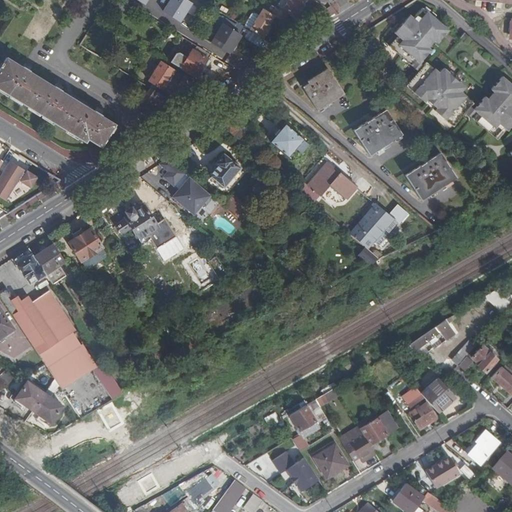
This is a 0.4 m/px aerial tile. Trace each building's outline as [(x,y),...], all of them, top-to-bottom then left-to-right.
[(188,0),(170,0),(163,11),(180,22),(192,3),(188,0)] [(288,0),(283,9),(296,17),(304,6),(302,5),(299,3),(301,0),(303,2),(304,0),(288,0)] [(259,15),(249,30),(263,39),(271,27),(269,25),(275,17),(283,22),(288,15),(275,7),(273,11),(272,13),(263,8),(259,15)] [(397,36),(388,46),(411,65),(416,60),(419,62),(430,50),(427,48),(434,39),(437,42),(448,30),(422,7),(413,18),(409,14),(394,33),(397,36)] [(251,14),(243,26),(249,30),(259,15),(255,13),(251,14)] [(210,34),(215,36),(226,18),(222,16),(210,34)] [(247,40),(264,50),(272,44),(263,39),(249,30),(243,26),(237,22),(235,24),(226,18),(215,36),(215,37),(221,41),(218,47),(228,53),(232,48),(240,35),(243,30),(247,32),(245,36),(246,38),(248,39),(247,40)] [(79,44),(101,58),(113,38),(92,24),(79,44)] [(196,45),(193,50),(208,59),(211,54),(205,51),(196,45)] [(208,59),(193,50),(192,49),(187,57),(179,52),(176,53),(170,62),(180,68),(195,78),(208,59)] [(368,57),(369,52),(366,49),(362,49),(358,51),(358,56),(361,59),(365,59),(368,57)] [(114,124),(40,79),(7,58),(4,63),(0,60),(0,88),(85,141),(87,138),(92,140),(105,140),(114,124)] [(175,71),(160,61),(148,80),(163,90),(175,71)] [(464,86),(443,68),(439,73),(426,62),(406,85),(424,101),(426,99),(437,108),(435,110),(453,126),(473,103),(460,91),(464,86)] [(302,86),(302,87),(317,110),(343,93),(327,68),(306,81),(307,82),(307,83),(302,86)] [(511,85),(502,77),(491,89),(495,91),(487,100),(484,97),(474,109),(477,112),(472,118),(495,137),(501,130),(505,133),(511,124),(511,85)] [(156,107),(157,105),(168,112),(179,105),(150,87),(144,96),(152,101),(155,103),(153,105),(156,107)] [(150,104),(152,101),(144,96),(142,99),(149,104),(150,104)] [(146,110),(138,104),(134,110),(138,116),(140,118),(146,110)] [(401,134),(385,109),(353,130),(369,155),(401,134)] [(242,128),(230,118),(220,125),(238,140),(243,134),(242,128)] [(308,144),(284,124),(270,141),(287,156),(294,147),(301,153),(308,144)] [(456,178),(440,152),(405,175),(421,200),(456,178)] [(205,172),(223,187),(225,185),(229,188),(242,172),(238,169),(240,167),(224,153),(216,162),(214,161),(205,172)] [(190,215),(210,194),(168,158),(160,164),(168,171),(163,177),(177,190),(171,197),(190,215)] [(10,161),(0,178),(0,198),(1,199),(2,197),(6,199),(19,178),(22,180),(20,182),(31,188),(37,178),(27,171),(26,173),(23,172),(25,170),(10,161)] [(356,187),(327,162),(307,185),(304,182),(297,190),(313,203),(329,184),(346,199),(356,187)] [(253,213),(233,196),(224,206),(245,223),(253,213)] [(142,206),(140,203),(131,208),(131,207),(124,211),(127,215),(125,217),(126,219),(116,224),(122,233),(131,227),(142,244),(150,239),(146,233),(157,227),(143,205),(142,206)] [(356,228),(351,235),(366,248),(372,241),(377,245),(397,222),(376,204),(356,228)] [(150,239),(157,250),(176,237),(165,221),(157,227),(146,233),(150,239)] [(102,247),(90,228),(68,242),(80,261),(81,260),(101,247),(102,247)] [(52,284),(66,275),(59,265),(64,261),(53,244),(48,247),(34,256),(45,274),(52,284)] [(18,264),(30,283),(45,274),(34,256),(28,247),(11,259),(16,265),(18,264)] [(105,254),(101,247),(81,260),(86,267),(89,268),(105,257),(105,254)] [(369,251),(362,255),(370,263),(379,259),(369,251)] [(277,260),(305,283),(309,278),(281,255),(277,260)] [(302,286),(311,293),(320,288),(309,278),(305,283),(302,286)] [(78,283),(70,288),(78,301),(86,295),(78,283)] [(74,330),(49,290),(31,302),(28,296),(20,301),(17,296),(12,299),(6,288),(0,292),(0,295),(45,364),(46,367),(80,344),(72,332),(74,330)] [(509,300),(502,294),(497,300),(504,306),(509,300)] [(0,336),(13,328),(0,308),(0,336)] [(445,340),(455,334),(448,324),(453,320),(450,317),(439,324),(408,345),(415,351),(429,340),(434,336),(440,332),(445,340)] [(16,340),(20,346),(15,349),(19,353),(27,348),(20,338),(16,340)] [(473,347),(467,342),(452,360),(458,365),(466,356),(473,347)] [(195,343),(185,347),(188,355),(199,349),(195,343)] [(80,344),(46,367),(54,379),(58,385),(61,389),(93,367),(95,366),(80,344)] [(497,359),(481,345),(471,357),(478,363),(477,365),(485,372),(492,364),(494,361),(497,359)] [(463,370),(471,361),(466,356),(458,365),(463,370)] [(122,393),(102,361),(95,366),(93,367),(113,398),(122,393)] [(511,376),(500,367),(491,377),(511,394),(511,376)] [(6,369),(0,374),(0,390),(21,378),(9,369),(7,370),(6,369)] [(454,397),(437,378),(420,393),(437,412),(454,397)] [(54,379),(48,388),(53,392),(58,385),(54,379)] [(44,393),(27,381),(15,398),(33,410),(44,393)] [(402,396),(407,403),(410,401),(411,401),(420,394),(415,387),(402,396)] [(328,401),(339,395),(334,388),(324,395),(328,401)] [(50,422),(62,405),(44,393),(33,410),(50,422)] [(404,412),(423,398),(420,394),(411,401),(410,401),(407,403),(401,407),(404,412)] [(309,411),(319,405),(315,399),(290,415),(299,430),(315,421),(309,411)] [(436,419),(426,402),(409,413),(419,429),(436,419)] [(387,411),(377,417),(387,434),(397,428),(387,411)] [(359,457),(360,459),(373,451),(369,445),(388,434),(387,434),(377,417),(359,428),(361,432),(342,444),(353,461),(359,457)] [(315,421),(299,430),(301,434),(300,435),(302,439),(320,429),(315,421)] [(359,428),(358,426),(339,438),(342,444),(361,432),(359,428)] [(499,442),(485,430),(475,442),(477,444),(468,455),(479,464),(485,458),(493,448),(499,442)] [(300,451),(307,447),(302,439),(300,435),(292,439),(300,451)] [(347,463),(335,444),(313,457),(326,478),(334,473),(334,472),(347,463)] [(495,449),(493,448),(485,458),(487,459),(495,449)] [(360,459),(362,462),(375,454),(373,451),(360,459)] [(511,484),(511,456),(506,451),(492,468),(511,484)] [(285,453),(272,461),(280,474),(287,469),(291,477),(290,477),(295,484),(296,483),(301,491),(318,479),(304,457),(293,465),(285,453)] [(459,473),(449,455),(434,464),(434,465),(425,470),(435,487),(459,473)] [(179,485),(197,510),(204,501),(202,499),(216,489),(203,472),(179,485)] [(212,510),(214,511),(229,511),(236,502),(235,502),(245,488),(234,480),(212,510)] [(405,483),(392,501),(407,511),(412,511),(423,498),(424,497),(405,483)] [(423,498),(440,511),(445,505),(427,492),(424,497),(423,498)] [(254,511),(263,501),(253,494),(243,508),(248,511),(254,511)] [(192,511),(194,511),(186,501),(170,511),(192,511)] [(378,511),(368,502),(358,511),(378,511)]
